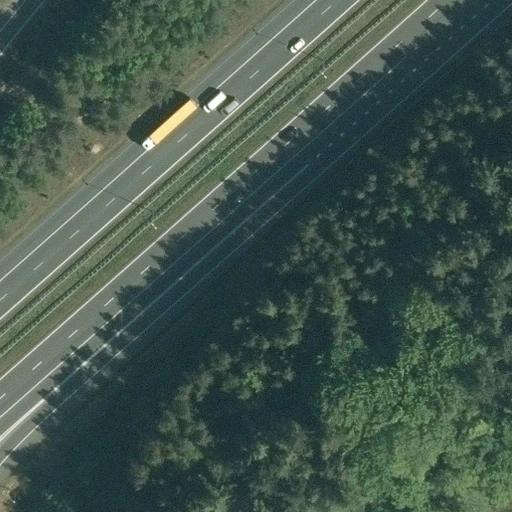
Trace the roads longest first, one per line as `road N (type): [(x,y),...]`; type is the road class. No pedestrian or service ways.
road 1 (motorway): [(10,393),(457,0)]
road 2 (motorway): [(326,0),(0,289)]
